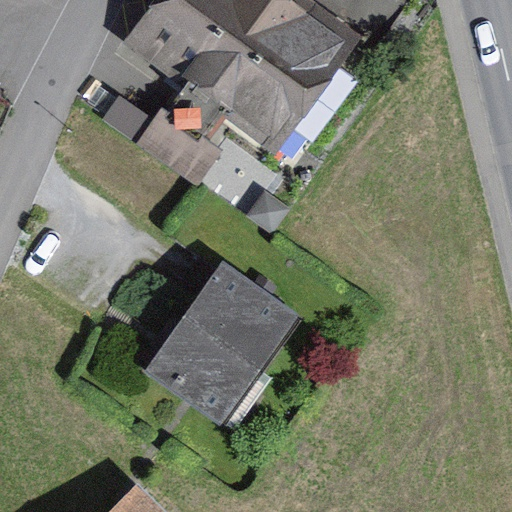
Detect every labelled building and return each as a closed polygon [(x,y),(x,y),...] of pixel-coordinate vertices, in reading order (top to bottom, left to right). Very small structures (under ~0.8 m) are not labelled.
[(305,147),(364,68),(271,0),(168,0),(142,36),(274,132),(278,127),(305,147)] [(144,140),(159,117),(125,95),(110,118),(144,140)] [(146,145),(181,169),(203,139),(197,135),(206,123),(181,104),(173,116),(169,113),(146,145)] [(218,269),(151,364),(219,412),(286,317),(218,269)] [(153,511),(139,498),(125,511),(153,511)]
